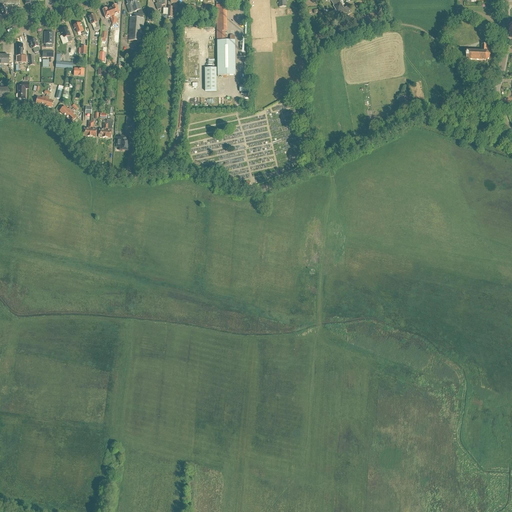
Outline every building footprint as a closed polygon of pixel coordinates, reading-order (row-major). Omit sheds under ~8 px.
[(0,0),(0,7),(0,8),(3,17),(9,14),(6,6),(6,5),(19,5),(19,0),(0,0)] [(130,18),(128,41),(142,42),(144,19),(143,19),(143,16),(142,16),(140,10),(141,10),(139,4),(138,5),(136,0),(132,0),(131,0),(133,6),(132,7),(134,12),(138,11),(139,14),(134,14),(134,18),(130,18)] [(344,5),(342,1),(334,6),(333,7),(337,14),(344,10),(342,6),(344,5)] [(225,34),(227,34),(227,32),(226,5),(216,6),(216,18),(217,42),(218,76),(235,76),(235,41),(234,37),(234,36),(231,36),(230,36),(230,37),(230,41),(225,41),(225,34)] [(112,7),(113,8),(110,9),(115,23),(118,22),(116,17),(115,17),(114,16),(119,14),(116,6),(112,7)] [(112,18),(111,19),(113,24),(115,23),(110,9),(107,10),(107,9),(103,11),(106,19),(111,17),(112,18)] [(95,24),(96,28),(94,29),(95,32),(100,30),(98,23),(95,15),(89,17),(91,25),(95,24)] [(167,23),(167,15),(160,15),(159,22),(167,23)] [(81,23),(73,26),(74,30),(76,29),(78,34),(84,32),(81,23)] [(72,42),(71,37),(67,28),(60,31),(61,35),(63,34),(64,39),(67,38),(69,43),(72,42)] [(44,45),(46,45),(45,48),(52,49),(52,45),(53,45),(54,35),(52,35),(52,33),(45,33),(44,45)] [(31,46),(32,50),(33,49),(35,54),(39,53),(37,48),(39,47),(36,40),(30,42),(31,46)] [(16,56),(19,56),(19,63),(26,63),(26,56),(23,56),(23,45),(17,45),(17,50),(16,50),(16,56)] [(467,51),(467,60),(487,61),(487,62),(488,62),(487,61),(489,59),(490,59),(491,59),(490,58),(490,55),(491,55),(490,54),(489,53),(489,52),(488,52),(487,52),(488,45),(482,45),(482,52),(467,51)] [(216,68),(205,68),(205,92),(216,91),(216,68)] [(29,83),(22,83),(22,87),(18,87),(18,91),(18,94),(17,95),(17,98),(20,101),(22,101),(22,100),(25,100),(26,90),(29,90),(29,83)] [(37,98),(36,104),(44,106),(46,98),(43,97),(42,99),(37,98)] [(46,98),(44,106),(52,108),(54,102),(49,101),(50,98),(46,98)] [(64,107),(60,112),(66,118),(72,111),(69,108),(68,110),(64,107)] [(66,118),(72,123),(76,118),(73,115),(75,113),(72,111),(66,118)] [(121,138),(117,138),(117,148),(121,148),(120,151),(128,151),(129,142),(128,142),(128,138),(121,137),(121,138)]
